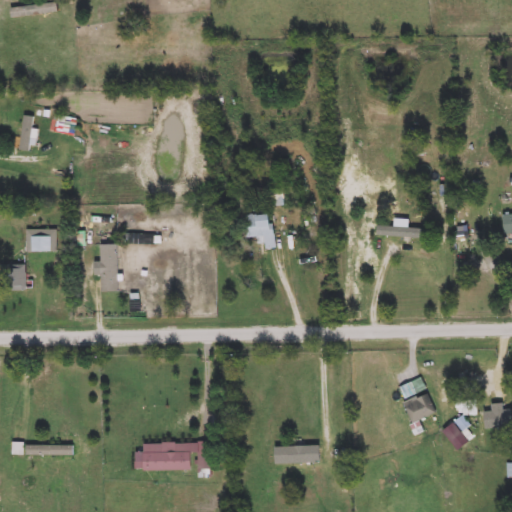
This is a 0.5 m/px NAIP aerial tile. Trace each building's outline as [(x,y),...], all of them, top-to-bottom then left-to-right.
[(32,151),(22,151),(23,116),(33,116),(32,151)] [(426,239),(401,239),(401,231),(392,231),(392,214),(426,214),(426,239)] [(247,238),(246,215),(274,215),(275,249),(264,249),(264,238),(247,238)] [(58,252),(27,252),(27,229),(58,229),(58,252)] [(102,245),(119,245),(119,291),(102,291),(102,245)] [(27,265),(27,291),(6,291),(6,265),(27,265)] [(426,390),(405,398),(401,387),(422,379),(426,390)] [(437,415),(413,424),(405,402),(429,393),(437,415)] [(145,443),(212,443),(212,470),(136,471),(136,462),(145,462),(145,443)] [(74,445),(74,456),(27,456),(27,445),(74,445)] [(282,452),(312,452),(312,470),(282,470),(282,452)]
